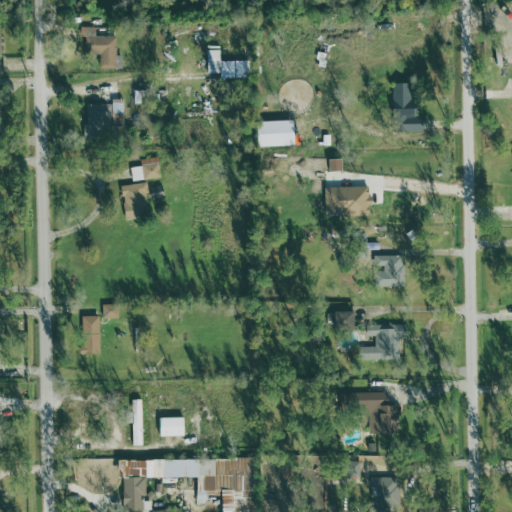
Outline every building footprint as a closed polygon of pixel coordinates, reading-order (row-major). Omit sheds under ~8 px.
[(97,70),(120,69),(120,56),(112,56),(112,28),(78,28),(78,37),(83,37),(83,55),(97,55),(97,70)] [(240,61),(218,62),(218,50),(204,51),(204,75),(218,75),(218,79),(241,78),(240,61)] [(389,133),(418,133),(419,118),(409,118),(410,84),(390,84),(389,133)] [(83,105),(84,141),(109,141),(108,105),(83,105)] [(254,147),(291,146),(290,121),(253,122),(254,147)] [(140,167),(129,168),(130,181),(158,179),(156,158),(139,160),(140,167)] [(121,219),(146,218),(144,184),(120,185),(121,219)] [(149,187),(151,202),(162,201),(161,186),(149,187)] [(366,188),(320,188),(321,217),(366,216),(366,188)] [(371,272),(372,288),(401,287),(400,256),(372,256),(372,267),(381,266),(381,271),(371,272)] [(116,318),(116,305),(99,305),(100,319),(116,318)] [(350,313),(331,312),(330,331),(350,332),(350,313)] [(78,317),(79,356),(97,355),(96,317),(78,317)] [(399,361),(399,326),(364,325),(364,337),(373,337),(373,348),(355,347),(355,360),(399,361)] [(366,434),(394,435),(394,406),(385,406),(385,393),(349,393),(348,416),(366,416),(366,434)] [(130,446),(141,446),(139,400),(128,400),(130,446)] [(181,418),(155,418),(156,437),(181,436),(181,418)] [(114,462),(115,479),(119,479),(120,511),(147,511),(145,479),(193,478),(194,504),(203,504),(202,496),(218,496),(217,511),(240,511),(240,501),(248,501),(246,458),(114,462)] [(358,478),(357,462),(338,462),(339,479),(358,478)] [(395,511),(395,478),(369,478),(369,511),(395,511)]
